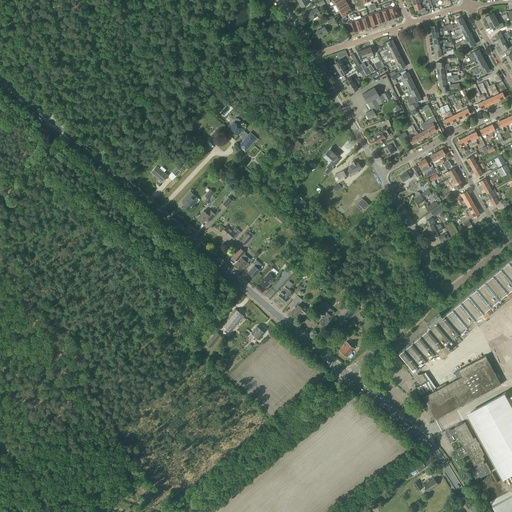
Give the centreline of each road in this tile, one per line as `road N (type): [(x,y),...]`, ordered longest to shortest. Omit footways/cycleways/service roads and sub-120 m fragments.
road 1 (primary): [(347,374),(68,138)]
road 2 (unclassified): [(193,511),(211,486),(343,378)]
road 3 (primary): [(474,511),(425,440),(347,374)]
road 4 (residential): [(391,30),(426,93),(433,82),(424,19)]
road 5 (residential): [(381,173),(312,57)]
road 6 (residential): [(429,285),(425,254),(381,173)]
road 7 (residential): [(347,374),(410,322),(429,285)]
road 8 (residential): [(503,245),(445,137)]
